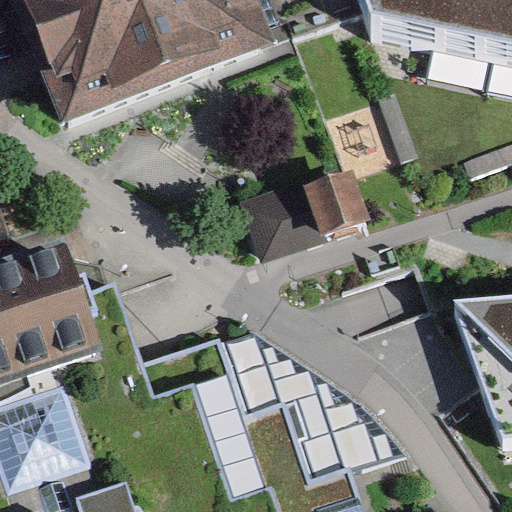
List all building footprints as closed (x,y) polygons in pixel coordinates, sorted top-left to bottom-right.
[(14,0),(67,123),(278,45),(259,0),(14,0)] [(511,0),(356,0),(375,46),(511,74),(511,0)] [(372,220),(355,169),(305,184),(321,236),(372,220)] [(321,236),(305,184),(241,203),(259,264),(323,244),(321,236)] [(0,411),(105,378),(83,308),(74,310),(63,276),(0,294),(0,411)] [(503,441),(511,439),(511,297),(454,304),(503,441)] [(105,378),(0,411),(0,511),(351,511),(345,492),(304,505),(281,430),(243,442),(215,355),(132,381),(106,300),(83,308),(105,378)]
